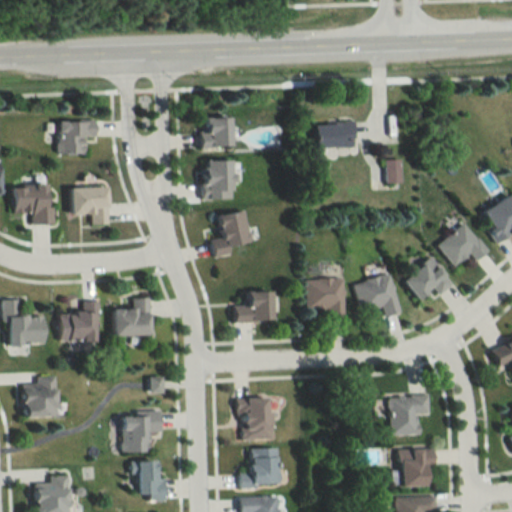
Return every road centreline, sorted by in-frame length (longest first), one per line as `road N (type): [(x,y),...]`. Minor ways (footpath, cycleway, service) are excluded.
road 1 (tertiary): [(0,55),(511,43)]
road 2 (residential): [(511,285),(434,341),(405,352),(196,358)]
road 3 (residential): [(149,189),(193,311),(201,511)]
road 4 (residential): [(129,53),(136,175),(149,189),(157,174),(152,53)]
road 5 (residential): [(434,341),(458,396),(464,511)]
road 6 (residential): [(168,246),(56,262),(0,250)]
